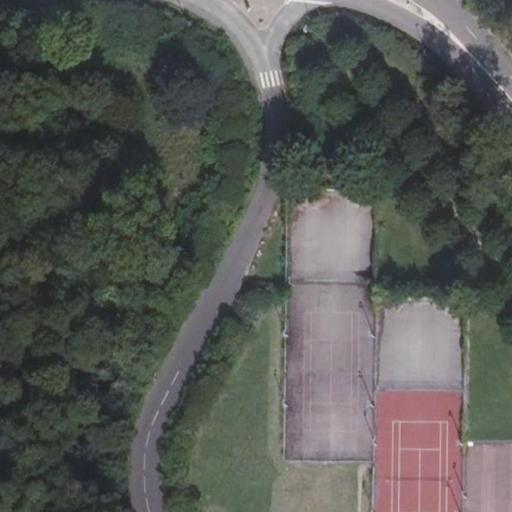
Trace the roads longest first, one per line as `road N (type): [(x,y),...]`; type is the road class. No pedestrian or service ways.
road 1 (unclassified): [(266,51),(278,128),(275,168),(153,427),(144,473),(149,511)]
road 2 (track): [(511,284),(326,49),(288,21)]
road 3 (secondary): [(363,0),(458,50),(511,109)]
